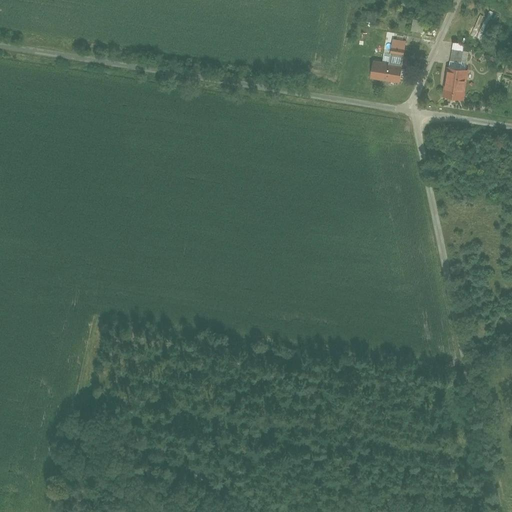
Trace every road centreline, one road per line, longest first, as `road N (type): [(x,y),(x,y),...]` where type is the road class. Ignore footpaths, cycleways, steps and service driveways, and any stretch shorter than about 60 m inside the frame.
road 1 (unclassified): [(413,112),(0,47)]
road 2 (residential): [(499,511),(413,112)]
road 3 (residential): [(413,112),(456,0)]
